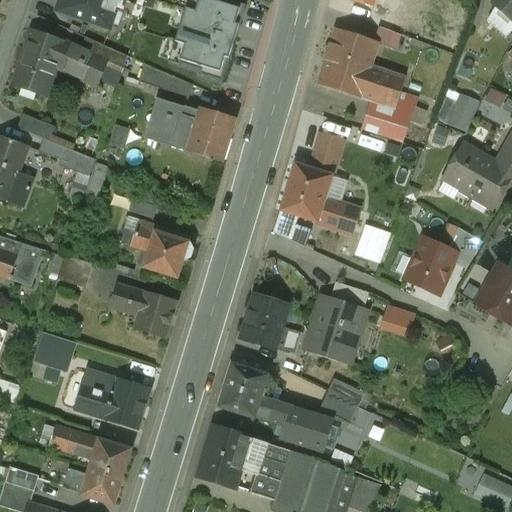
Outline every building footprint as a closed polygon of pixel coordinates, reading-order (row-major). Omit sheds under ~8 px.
[(61,0),(57,13),(110,31),(120,0),(61,0)] [(249,5),(233,0),(198,0),(178,68),(226,82),(249,5)] [(511,0),(496,0),(492,6),(511,23),(511,0)] [(413,20),(380,9),(375,27),(407,39),(413,20)] [(64,43),(31,32),(19,69),(13,86),(12,87),(45,98),(55,69),(64,43)] [(377,45),(336,32),(319,86),(360,100),(370,69),(377,45)] [(117,53),(86,39),(80,51),(107,63),(111,65),(117,53)] [(80,51),(64,43),(55,69),(96,87),(107,63),(80,51)] [(192,87),(144,66),(138,83),(188,100),(192,87)] [(405,80),(370,69),(360,100),(370,103),(395,111),(400,95),(405,80)] [(510,113),(511,114),(511,96),(490,87),(479,111),(506,123),(510,113)] [(418,101),(400,95),(395,111),(370,103),(361,131),(402,144),(418,101)] [(183,109),(157,100),(144,141),(190,155),(190,154),(220,164),(228,140),(231,132),(230,132),(234,121),(201,111),(202,112),(201,113),(183,107),(183,109)] [(473,115),(456,108),(448,126),(465,133),(473,115)] [(438,126),(433,140),(444,144),(448,129),(438,126)] [(310,157),(336,168),(348,139),(321,128),(310,157)] [(511,137),(495,166),(511,176),(511,175),(511,137)] [(27,148),(0,138),(0,201),(23,209),(30,190),(14,184),(26,149),(27,150),(27,148)] [(63,149),(43,140),(38,154),(59,161),(63,149)] [(495,166),(463,147),(445,176),(458,184),(456,187),(493,208),(511,176),(495,166)] [(94,161),(63,149),(59,161),(66,163),(64,168),(88,176),(90,177),(94,161)] [(96,165),(87,191),(98,194),(106,169),(96,165)] [(332,177),(295,165),(280,212),(317,224),(317,223),(324,202),(332,177)] [(86,187),(74,183),(71,195),(83,199),(86,187)] [(98,194),(87,191),(84,200),(95,203),(98,194)] [(157,209),(133,201),(129,213),(153,221),(157,209)] [(357,212),(324,202),(317,223),(350,234),(357,212)] [(184,237),(139,222),(131,247),(149,253),(143,269),(177,280),(182,262),(184,263),(190,260),(193,251),(190,245),(182,243),(184,237)] [(367,223),(356,254),(382,263),(393,232),(367,223)] [(340,239),(317,231),(313,241),(336,249),(340,239)] [(21,245),(0,238),(0,252),(17,258),(21,245)] [(458,256),(423,240),(405,281),(424,289),(440,296),(458,256)] [(44,252),(21,245),(17,258),(39,265),(44,252)] [(0,277),(9,281),(10,281),(31,289),(39,265),(17,258),(0,252),(0,277)] [(95,266),(64,257),(59,275),(89,285),(95,266)] [(511,273),(499,266),(476,305),(511,327),(511,326),(511,273)] [(368,295),(335,284),(330,302),(363,312),(368,295)] [(177,304),(118,286),(117,286),(110,310),(137,318),(133,331),(166,341),(177,304)] [(288,307),(254,296),(240,340),(274,351),(281,329),(288,307)] [(330,302),(324,300),(308,351),(346,364),(363,312),(330,302)] [(412,318),(388,310),(381,331),(405,339),(412,318)] [(301,335),(281,329),(274,351),(295,357),(294,358),(295,358),(296,355),(294,354),(299,336),(300,337),(301,335)] [(453,331),(434,340),(445,361),(463,352),(453,331)] [(77,345),(43,334),(33,364),(50,370),(50,368),(60,371),(59,373),(67,375),(77,345)] [(267,377),(232,366),(218,409),(254,420),(254,419),(261,399),(263,390),(269,392),(273,379),(267,378),(267,377)] [(60,371),(50,368),(50,370),(47,379),(56,382),(59,373),(60,371)] [(118,382),(87,373),(83,387),(113,396),(118,382)] [(490,399),(494,384),(461,374),(459,380),(478,386),(476,394),(490,399)] [(0,396),(16,401),(21,385),(0,377),(0,396)] [(363,395),(333,380),(327,392),(358,407),(363,395)] [(113,396),(83,387),(81,395),(76,411),(106,420),(106,421),(137,430),(149,391),(118,382),(113,396)] [(71,392),(66,408),(76,411),(81,395),(71,392)] [(358,407),(327,392),(318,410),(349,425),(358,407)] [(330,421),(293,409),(293,408),(261,399),(254,419),(285,429),(281,441),(320,453),(330,421)] [(131,451),(56,428),(49,448),(74,456),(92,462),(87,476),(68,470),(62,490),(81,496),(81,497),(113,507),(131,451)] [(250,440),(212,428),(197,478),(235,490),(245,458),(250,440)] [(250,440),(245,458),(260,463),(265,445),(250,440)] [(316,462),(290,453),(265,445),(260,463),(250,495),(273,502),(270,511),(346,511),(350,502),(357,481),(357,480),(343,475),(344,473),(316,462)] [(38,478),(10,469),(5,484),(14,487),(34,493),(38,478)] [(378,488),(357,481),(350,502),(371,508),(378,488)] [(511,495),(511,489),(495,482),(487,502),(506,510),(511,495)] [(34,493),(14,487),(11,497),(31,503),(34,493)]
